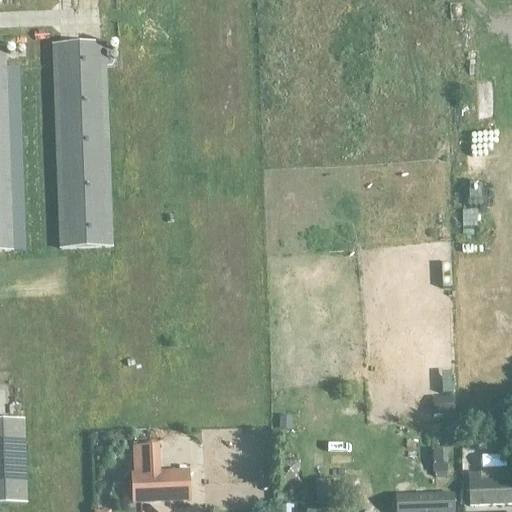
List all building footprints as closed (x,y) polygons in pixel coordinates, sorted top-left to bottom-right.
[(51,47),(58,251),(112,250),(105,45),(51,47)] [(0,48),(0,253),(13,253),(26,253),(21,126),(19,68),(6,69),(5,61),(5,48),(0,48)] [(480,130),(496,130),(496,93),(479,93),(480,130)] [(180,354),(181,370),(198,369),(197,353),(180,354)] [(454,407),(433,408),(433,417),(454,416),(454,407)] [(358,417),(359,431),(375,431),(374,417),(358,417)] [(280,419),(280,429),(292,429),(292,419),(280,419)] [(0,506),(27,506),(25,423),(0,423),(0,506)] [(507,424),(494,424),(494,446),(498,446),(507,446),(507,424)] [(507,446),(498,446),(498,456),(507,455),(507,446)] [(131,473),(132,505),(191,503),(190,471),(160,473),(159,447),(132,448),(133,473),(131,473)] [(278,462),(279,485),(301,485),(300,461),(278,462)] [(391,476),(391,496),(402,496),(402,476),(391,476)] [(471,509),(511,506),(511,480),(469,483),(471,509)] [(315,482),(316,506),(331,506),(331,481),(315,482)] [(453,511),(453,495),(396,497),(396,511),(453,511)]
